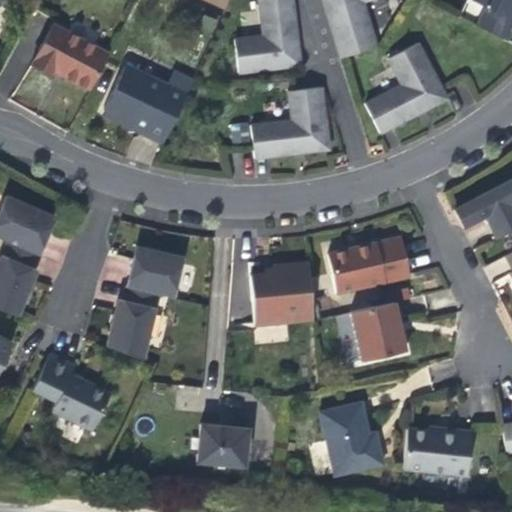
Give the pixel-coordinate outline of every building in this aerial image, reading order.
[(289,0),(257,0),(263,36),(233,40),(238,73),(299,65),(297,50),(292,15),(289,0)] [(319,0),(321,7),(325,19),(329,33),(333,47),(336,58),(355,52),(364,50),(371,48),(361,14),(361,13),(360,11),(360,10),(356,0),(319,0)] [(510,19),(511,13),(511,0),(461,0),(454,17),(502,40),(511,19),(510,19)] [(86,92),(104,56),(49,28),(29,68),(48,77),(50,73),(63,80),(86,92)] [(425,71),(413,46),(395,55),(387,59),(385,60),(398,87),(362,105),(376,134),(385,129),(410,117),(419,112),(441,102),(425,71)] [(159,144),(186,87),(168,79),(164,87),(122,66),(100,111),(128,124),(143,131),(141,135),(159,144)] [(325,150),(318,88),(285,92),(288,122),(248,126),(251,158),(302,152),(325,150)] [(462,204),(452,209),(461,226),(461,228),(483,216),(489,226),(494,236),(511,226),(511,185),(509,179),(475,197),(462,204)] [(21,203),(3,195),(0,203),(0,240),(1,241),(2,242),(34,255),(43,235),(51,215),(21,203)] [(396,239),(373,244),(374,248),(347,254),(347,250),(324,256),(332,295),(405,278),(400,254),(396,239)] [(29,269),(34,255),(2,242),(1,241),(0,240),(0,309),(15,315),(23,296),(18,294),(21,288),(22,284),(24,285),(31,270),(29,269)] [(373,244),(347,250),(347,254),(374,248),(373,244)] [(125,264),(120,287),(154,295),(166,298),(176,257),(129,246),(125,264)] [(484,266),(489,278),(509,270),(504,257),(484,266)] [(310,321),(307,287),(305,266),(282,268),(270,269),(271,276),(246,278),(251,326),(310,321)] [(154,295),(120,287),(119,287),(116,301),(114,301),(110,317),(112,317),(111,324),(109,328),(105,327),(100,347),(138,361),(154,295)] [(392,302),(348,312),(359,360),(400,351),(403,350),(402,346),(397,325),(392,302)] [(9,345),(0,339),(0,363),(5,352),(9,345)] [(67,366),(46,356),(29,391),(53,402),(49,412),(89,431),(107,395),(67,376),(71,368),(67,366)] [(380,464),(375,444),(367,446),(364,434),(360,417),(357,403),(316,413),(330,476),(380,464)] [(511,421),(502,423),(506,452),(511,451),(511,421)] [(219,428),(197,425),(193,463),(241,469),(245,430),(219,428)] [(472,431),(441,428),(440,433),(429,432),(407,429),(403,468),(466,476),(472,431)] [(367,446),(375,444),(373,432),(364,434),(367,446)]
